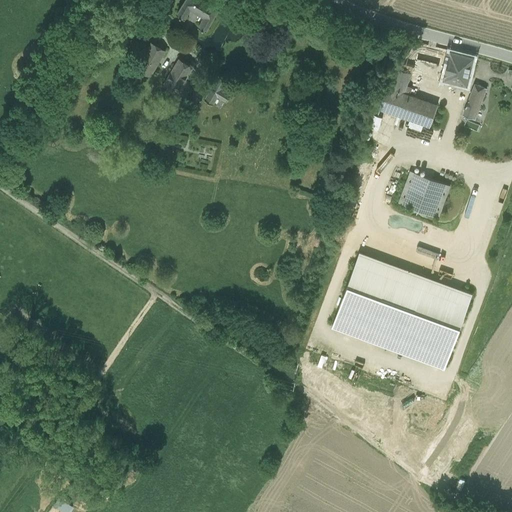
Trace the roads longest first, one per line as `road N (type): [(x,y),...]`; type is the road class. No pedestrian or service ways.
road 1 (track): [(0,183),(475,511)]
road 2 (track): [(0,511),(162,296)]
road 3 (unclassified): [(511,57),(336,0)]
